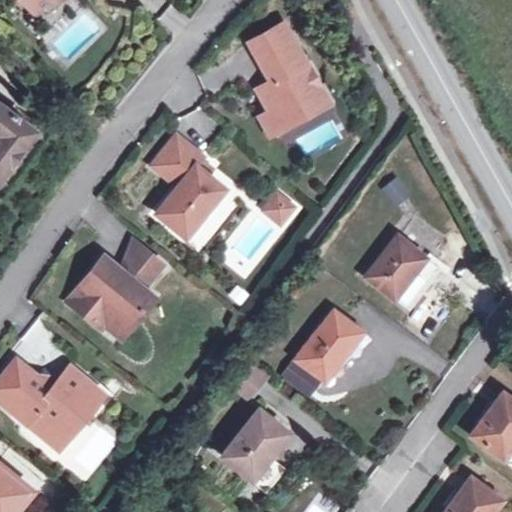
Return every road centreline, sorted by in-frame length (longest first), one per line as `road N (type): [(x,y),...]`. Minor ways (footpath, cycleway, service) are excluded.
road 1 (residential): [(226,0),(152,91),(0,311)]
road 2 (tertiary): [(396,0),(511,204)]
road 3 (residential): [(511,316),(423,432),(387,509)]
